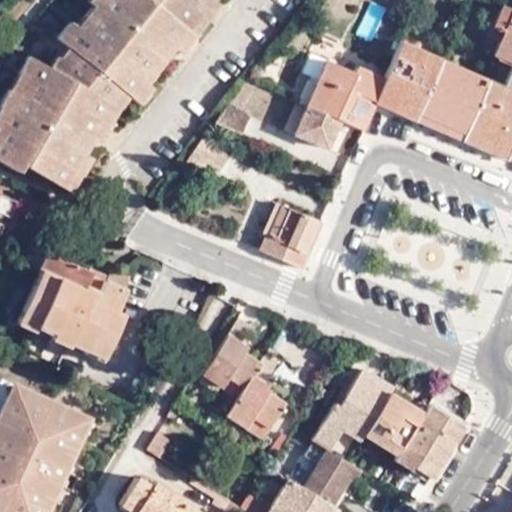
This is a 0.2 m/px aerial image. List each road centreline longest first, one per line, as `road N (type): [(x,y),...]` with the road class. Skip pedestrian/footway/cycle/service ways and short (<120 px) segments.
road 1 (residential): [(312,297),(378,154),(392,151),(511,203)]
road 2 (residential): [(492,361),(467,360),(312,297)]
road 3 (residential): [(312,297),(148,224)]
